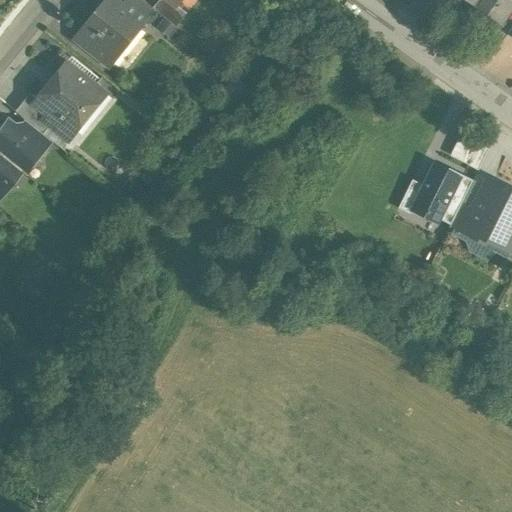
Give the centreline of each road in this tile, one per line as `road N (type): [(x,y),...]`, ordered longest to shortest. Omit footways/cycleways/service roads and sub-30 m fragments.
road 1 (track): [(376,16),(338,91),(193,207),(0,396)]
road 2 (track): [(52,511),(103,439),(172,312),(193,207)]
road 3 (unclassified): [(353,0),(511,111)]
